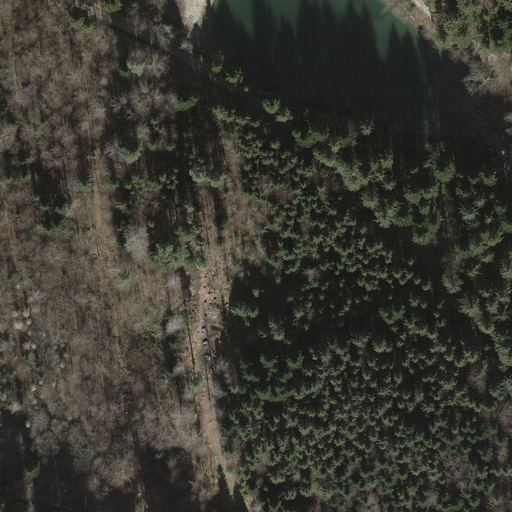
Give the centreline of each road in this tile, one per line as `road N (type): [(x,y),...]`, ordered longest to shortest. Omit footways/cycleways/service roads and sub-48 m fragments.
road 1 (track): [(68,0),(273,113),(413,246),(463,246),(511,271)]
road 2 (track): [(206,71),(149,74),(117,97),(106,128),(102,230)]
road 3 (track): [(276,312),(319,511)]
road 4 (track): [(413,246),(511,392)]
